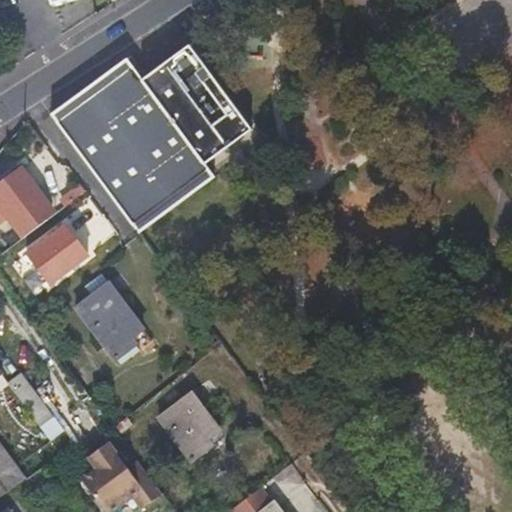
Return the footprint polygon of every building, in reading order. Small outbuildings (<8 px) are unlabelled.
[(131,59),(57,114),(145,234),(222,177),(212,163),(258,129),(196,44),(146,80),(131,59)] [(0,187),(0,209),(23,240),(43,225),(38,219),(51,209),(22,171),(0,187)] [(43,225),(23,240),(35,256),(57,239),(46,223),(43,225)] [(143,330),(107,283),(75,308),(115,361),(136,345),(131,340),(143,330)] [(0,295),(3,294),(0,290),(0,325),(8,320),(0,309),(0,295)] [(55,421),(24,378),(7,390),(38,433),(55,421)] [(220,432),(190,393),(158,418),(192,463),(212,447),(208,441),(220,432)] [(93,439),(68,404),(55,413),(81,447),(93,439)] [(108,444),(93,455),(101,465),(95,469),(80,480),(104,511),(111,511),(142,489),(108,444)] [(0,496),(24,479),(0,446),(0,496)] [(101,465),(93,455),(88,459),(95,469),(101,465)] [(279,511),(272,503),(271,503),(259,488),(239,504),(245,511),(279,511)]
